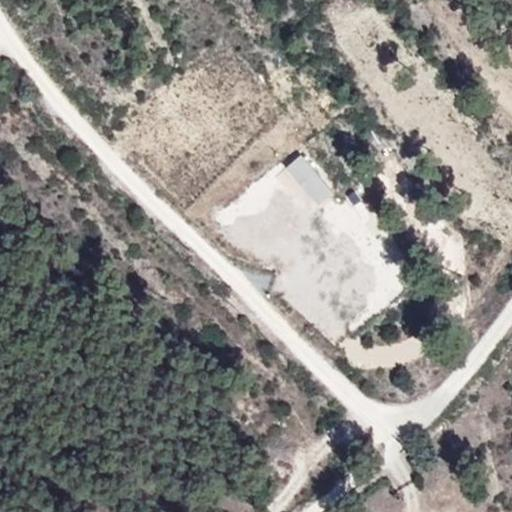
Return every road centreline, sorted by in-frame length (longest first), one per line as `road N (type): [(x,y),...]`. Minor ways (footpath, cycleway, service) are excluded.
road 1 (unclassified): [(390,452),(59,94),(0,15)]
road 2 (unclassified): [(390,452),(511,309)]
